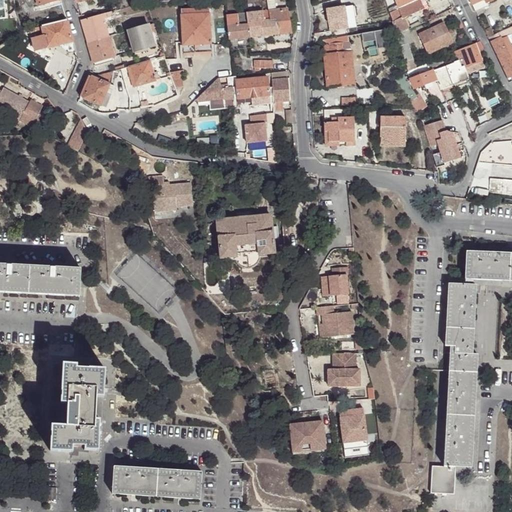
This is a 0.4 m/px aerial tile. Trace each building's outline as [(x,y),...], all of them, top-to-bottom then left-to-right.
[(62,4),(60,0),(56,0),(39,5),(39,7),(40,10),(62,4)] [(419,0),(416,0),(400,8),(403,15),(404,17),(423,9),(419,0)] [(419,0),(423,9),(426,8),(428,6),(426,1),(425,0),(419,0)] [(481,0),(472,4),(475,11),(487,6),(486,3),(484,0),(481,0)] [(388,9),(390,13),(400,8),(398,4),(388,9)] [(78,7),(80,16),(87,14),(84,5),(78,7)] [(345,7),(349,28),(358,27),(354,5),(345,7)] [(326,10),(329,31),(349,28),(345,7),(326,10)] [(409,28),(409,27),(404,17),(403,15),(400,8),(390,13),(396,33),(409,28)] [(278,21),(280,34),(291,33),(287,9),(268,11),(270,21),(278,21)] [(250,24),(251,37),(280,34),(278,21),(270,21),(268,11),(263,11),(260,12),(248,13),(246,13),(247,25),(250,24)] [(182,15),(184,45),(212,44),(210,13),(182,15)] [(246,13),(237,14),(239,25),(247,25),(246,13)] [(237,14),(228,15),(229,26),(239,25),(237,14)] [(87,42),(108,36),(107,32),(104,22),(103,18),(103,15),(92,18),(81,21),(87,42)] [(73,40),(67,20),(42,26),(45,36),(48,47),(73,40)] [(452,42),(444,23),(436,26),(431,29),(420,34),(428,53),(452,42)] [(151,34),(149,24),(128,30),(134,51),(155,45),(153,38),(151,34)] [(230,39),(251,37),(250,24),(247,25),(239,25),(229,26),(230,39)] [(511,26),(503,30),(501,32),(503,37),(511,33),(511,26)] [(405,60),(411,59),(413,58),(408,42),(407,39),(411,38),(409,28),(396,33),(405,60)] [(484,31),(488,37),(494,35),(492,30),(491,28),(484,31)] [(385,33),(362,35),(363,44),(374,43),(375,51),(386,50),(385,33)] [(488,37),(490,42),(500,36),(498,33),(494,35),(488,37)] [(38,37),(36,38),(35,38),(33,39),(36,51),(48,47),(45,36),(38,37)] [(87,42),(94,62),(114,56),(108,36),(87,42)] [(490,42),(507,79),(511,76),(511,60),(505,46),(503,42),(500,36),(490,42)] [(355,84),(350,42),(348,42),(347,37),(324,39),(328,87),(355,84)] [(212,44),(184,45),(184,53),(213,51),(212,44)] [(475,44),(455,51),(459,60),(464,73),(483,66),(477,48),(475,44)] [(406,63),(409,71),(414,69),(411,59),(405,60),(406,63)] [(153,72),(150,60),(129,66),(134,87),(160,79),(157,71),(153,72)] [(464,73),(459,60),(446,65),(446,66),(453,85),(467,81),(464,73)] [(134,87),(129,66),(124,67),(126,81),(127,87),(134,87)] [(446,66),(434,70),(437,79),(438,84),(441,90),(442,90),(453,85),(446,66)] [(97,75),(90,72),(89,76),(111,86),(111,81),(113,70),(97,75)] [(170,72),(175,87),(187,85),(184,70),(170,72)] [(413,78),(411,79),(414,88),(424,84),(437,79),(434,70),(420,76),(413,78)] [(395,80),(412,104),(417,111),(425,105),(411,85),(403,74),(395,80)] [(111,86),(89,76),(80,97),(100,106),(104,97),(105,93),(110,95),(113,87),(111,86)] [(237,80),(236,76),(233,77),(230,77),(230,87),(223,88),(224,100),(224,108),(235,107),(234,99),(234,87),(237,87),(236,81),(237,80)] [(268,77),(237,80),(236,81),(237,87),(238,98),(269,95),(268,77)] [(223,88),(222,78),(219,78),(196,99),(194,102),(199,102),(213,101),(224,100),(223,88)] [(272,80),(273,100),(282,100),(289,100),(288,79),(275,80),(272,80)] [(425,89),(438,84),(437,79),(424,84),(425,89)] [(0,106),(6,110),(20,118),(29,102),(1,87),(0,90),(0,106)] [(30,100),(29,102),(20,118),(18,121),(21,123),(20,125),(33,130),(44,108),(30,100)] [(282,100),(273,100),(274,107),(274,110),(282,110),(282,100)] [(18,121),(20,118),(6,110),(4,113),(18,121)] [(265,116),(244,117),(246,146),(267,145),(265,116)] [(380,117),(379,141),(405,142),(405,117),(380,117)] [(324,120),(325,143),(339,142),(347,142),(354,142),(353,118),(324,120)] [(443,120),(423,125),(437,168),(444,166),(444,163),(459,158),(453,132),(446,131),(443,120)] [(87,133),(81,121),(68,146),(78,151),(87,133)] [(209,138),(196,139),(197,148),(209,148),(209,138)] [(165,184),(164,177),(149,178),(150,188),(153,188),(156,213),(178,211),(178,208),(194,207),(192,184),(170,186),(165,187),(165,184)] [(489,193),(511,195),(511,181),(490,179),(489,193)] [(29,214),(32,212),(33,210),(33,207),(31,204),(28,203),(25,204),(22,206),(22,209),(23,212),(26,214),(29,214)] [(274,252),(270,215),(217,220),(221,258),(235,257),(236,257),(236,254),(259,252),(260,254),(274,252)] [(281,215),(270,215),(274,252),(285,251),(281,215)] [(236,257),(235,257),(236,261),(239,265),(244,268),(248,268),(253,267),(257,263),(259,259),(259,254),(260,254),(259,252),(236,254),(236,257)] [(464,280),(509,282),(510,254),(466,252),(464,280)] [(0,265),(0,292),(28,294),(29,267),(0,265)] [(329,276),(332,296),(351,294),(349,275),(351,275),(350,266),(332,268),(333,276),(329,276)] [(29,267),(28,294),(79,297),(80,270),(29,267)] [(329,276),(322,277),(324,297),(332,296),(329,276)] [(475,285),(448,284),(445,329),(473,329),(475,285)] [(333,313),(333,306),(317,307),(318,315),(322,315),(324,337),(353,334),(351,311),(333,313)] [(449,371),(475,371),(477,355),(472,354),(473,329),(445,329),(445,347),(449,347),(449,371)] [(357,353),(334,354),(335,362),(337,362),(338,369),(335,369),(335,386),(361,385),(361,369),(357,369),(357,353)] [(104,371),(76,369),(76,365),(64,365),(62,402),(68,403),(67,427),(53,426),(51,451),(72,452),(72,446),(85,447),(85,450),(98,451),(99,421),(94,421),(95,397),(103,397),(104,371)] [(446,415),(473,416),(475,371),(449,371),(446,415)] [(446,415),(443,466),(455,466),(471,467),(473,416),(446,415)] [(365,417),(341,417),(342,443),(366,442),(365,417)] [(323,426),(291,428),(292,449),(310,448),(311,454),(325,453),(323,426)] [(366,442),(342,443),(342,458),(366,457),(366,442)] [(310,448),(292,449),(293,456),(311,454),(310,448)] [(454,495),(455,466),(443,466),(432,465),(431,493),(454,495)] [(114,466),(112,494),(156,497),(158,469),(114,466)] [(202,472),(158,469),(156,497),(201,500),(202,472)] [(57,499),(57,489),(49,488),(49,499),(57,499)]
